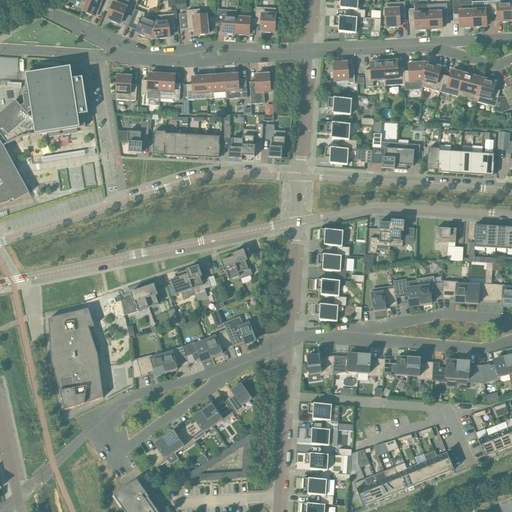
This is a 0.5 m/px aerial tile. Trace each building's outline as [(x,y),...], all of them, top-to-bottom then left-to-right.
[(88,0),(83,12),(86,13),(86,14),(91,16),(92,15),(96,17),(99,10),(104,12),(108,0),(88,0)] [(108,0),(104,12),(104,13),(105,10),(110,13),(108,19),(112,21),(112,22),(117,24),(117,23),(120,24),(129,2),(123,0),(108,0)] [(183,0),(182,0),(175,1),(176,7),(176,10),(184,9),(183,0)] [(352,18),(359,18),(365,19),(365,11),(359,10),(359,0),(335,0),(335,3),(342,3),(342,9),(353,10),(352,18)] [(452,0),(453,21),(454,21),(460,21),(460,28),(464,28),(464,29),(470,28),(473,27),(472,2),(471,0),(452,0)] [(501,0),(490,0),(491,1),(491,15),(497,15),(498,22),(502,22),(502,23),(508,22),(511,21),(511,14),(510,4),(502,4),(502,1),(501,1),(501,0)] [(491,15),(491,1),(472,2),(473,27),(476,27),(476,28),(482,28),(482,27),(486,27),(485,15),(491,15)] [(406,20),(405,3),(385,4),(386,28),(389,28),(395,28),(395,27),(400,27),(399,20),(405,19),(405,20),(406,20)] [(447,4),(427,5),(428,13),(429,30),(432,29),(432,30),(437,30),(437,29),(442,29),(441,21),(447,21),(447,22),(448,22),(447,14),(447,4)] [(426,30),(429,30),(428,13),(427,5),(415,6),(415,9),(408,10),(409,24),(410,24),(410,23),(415,23),(416,30),(420,30),(420,31),(426,30)] [(176,7),(171,7),(172,15),(156,16),(155,22),(152,39),(152,40),(160,39),(160,40),(165,39),(165,38),(170,38),(169,30),(175,30),(174,20),(177,20),(176,10),(176,7)] [(236,34),(236,35),(239,35),(238,35),(244,36),(244,35),(249,35),(249,26),(255,26),(255,27),(257,8),(256,8),(255,19),(237,18),(236,34)] [(257,8),(255,27),(256,27),(256,24),(261,25),(261,32),(265,32),(265,33),(271,34),(271,33),(274,33),(276,9),(257,8)] [(155,22),(143,18),(145,14),(135,10),(128,28),(135,30),(137,25),(139,26),(136,33),(140,35),(145,38),(146,37),(152,40),(152,39),(155,22)] [(200,17),(200,10),(186,11),(188,29),(189,29),(194,28),(195,35),(200,35),(200,36),(205,35),(205,34),(209,34),(207,16),(200,17)] [(218,10),(217,26),(218,26),(223,26),(223,34),(227,34),(227,35),(233,35),(233,34),(236,35),(236,34),(237,18),(237,11),(218,10)] [(334,17),(333,27),(340,27),(339,41),(357,40),(359,18),(352,18),(334,17)] [(384,62),(385,86),(404,85),(404,86),(403,72),(403,68),(397,69),(397,61),(392,62),(392,61),(386,61),(386,62),(384,62)] [(343,63),(343,62),(337,63),(337,64),(334,64),(335,82),(348,81),(348,84),(355,83),(354,69),(353,69),(353,70),(347,70),(347,63),(343,63)] [(385,86),(384,62),(381,62),(375,62),(375,63),(371,63),(371,71),(366,71),(365,71),(366,88),(373,87),(373,81),(385,80),(385,86)] [(403,68),(404,86),(405,91),(422,90),(422,87),(423,87),(425,63),(419,64),(419,63),(413,64),(409,65),(409,72),(404,72),(403,68)] [(425,63),(423,87),(440,92),(444,76),(438,75),(440,68),(436,66),(431,64),(431,65),(425,63)] [(0,205),(10,202),(10,201),(14,199),(15,202),(29,194),(4,146),(16,140),(19,139),(21,138),(24,137),(26,136),(35,135),(60,131),(85,127),(83,115),(88,114),(83,78),(78,79),(76,67),(26,74),(29,94),(23,95),(24,104),(21,107),(15,101),(0,113),(0,205)] [(440,92),(458,97),(464,74),(462,73),(456,71),(456,72),(452,71),(450,78),(444,76),(440,92)] [(142,81),(141,95),(147,95),(147,99),(148,99),(148,105),(159,105),(159,99),(160,100),(162,75),(159,75),(159,74),(153,74),(149,74),(148,82),(143,81),(142,81)] [(165,75),(162,75),(160,100),(179,101),(181,83),(180,83),(180,84),(174,83),(175,76),(170,76),(170,75),(165,74),(165,75)] [(227,75),(224,76),(226,98),(226,99),(234,99),(247,98),(246,79),(245,79),(245,80),(238,81),(237,75),(233,75),(233,74),(227,75)] [(250,83),(251,105),(264,104),(264,93),(270,92),(269,74),(265,75),(265,74),(260,74),(260,75),(255,75),(256,83),(250,83)] [(458,97),(477,102),(483,79),(480,78),(475,76),(474,77),(464,74),(458,97)] [(206,77),(205,77),(206,83),(207,94),(207,99),(215,99),(226,98),(224,76),(222,76),(221,75),(216,75),(216,76),(211,76),(206,77)] [(117,94),(112,94),(112,100),(116,100),(128,101),(136,101),(137,84),(136,84),(136,85),(131,84),(131,77),(127,77),(127,76),(121,76),(118,76),(117,94)] [(188,101),(207,99),(205,77),(203,77),(202,76),(197,77),(197,78),(192,78),(193,85),(187,86),(187,85),(188,101)] [(505,97),(501,97),(503,111),(511,108),(510,106),(511,104),(511,77),(509,79),(509,80),(505,82),(508,88),(503,91),(503,90),(502,91),(505,97)] [(483,79),(477,102),(494,107),(493,112),(502,114),(503,114),(503,111),(501,97),(498,98),(500,91),(499,91),(493,90),(495,83),(491,81),(486,79),(486,80),(483,79)] [(329,98),(328,108),(335,109),(334,114),(349,115),(350,99),(329,98)] [(128,132),(119,131),(121,141),(128,141),(128,143),(129,143),(129,153),(142,154),(143,143),(141,143),(141,141),(148,141),(149,130),(145,130),(145,122),(141,122),(141,133),(128,132)] [(327,123),(326,133),(333,134),(333,139),(344,140),(344,149),(347,149),(356,150),(357,141),(348,140),(349,124),(327,123)] [(244,130),(242,160),(242,157),(255,157),(255,146),(253,146),(254,138),(256,138),(256,140),(262,140),(263,125),(257,124),(256,130),(244,130)] [(275,126),(266,125),(265,140),(266,140),(272,140),(271,147),(269,147),(268,158),(282,159),(282,149),(284,149),(285,132),(275,131),(275,126)] [(230,148),(229,159),(242,160),(244,130),(243,130),(243,140),(232,139),(232,148),(230,148)] [(153,153),(164,153),(166,132),(154,131),(153,153)] [(164,153),(164,155),(175,156),(176,134),(166,134),(166,132),(164,153)] [(509,134),(499,133),(498,149),(507,150),(508,150),(508,141),(509,134)] [(175,156),(186,156),(187,135),(176,134),(175,156)] [(381,134),(373,134),(372,148),(380,148),(381,134)] [(198,136),(187,135),(186,156),(197,157),(198,136)] [(209,136),(198,136),(197,157),(203,157),(207,158),(209,136)] [(209,136),(207,158),(219,158),(220,137),(209,136)] [(381,142),(380,148),(385,149),(384,158),(382,158),(382,169),(394,170),(396,144),(381,142)] [(396,143),(396,144),(394,170),(407,171),(407,166),(413,167),(414,153),(420,153),(420,145),(396,143)] [(325,148),(325,158),(330,159),(332,159),(331,164),(345,165),(346,165),(347,149),(344,149),(325,148)] [(427,170),(438,170),(440,149),(428,148),(427,170)] [(356,150),(357,159),(365,158),(364,150),(356,150)] [(84,151),(42,158),(43,162),(85,155),(84,151)] [(438,173),(449,174),(449,173),(450,152),(440,151),(438,170),(438,173)] [(449,174),(460,174),(461,152),(450,152),(449,173),(449,174)] [(460,174),(470,175),(470,174),(472,153),(461,152),(460,174)] [(470,175),(481,176),(481,175),(483,154),(472,153),(470,174),(470,175)] [(494,155),(483,154),(481,175),(493,176),(494,155)] [(377,251),(389,252),(392,220),(391,220),(391,224),(379,223),(378,234),(380,234),(379,240),(377,240),(377,239),(370,238),(369,253),(376,254),(377,251)] [(399,221),(392,220),(389,252),(390,252),(390,247),(403,247),(403,241),(401,241),(402,232),(406,232),(406,237),(414,237),(414,229),(404,228),(404,223),(399,222),(399,221)] [(474,247),(485,248),(487,227),(476,226),(474,243),(474,246),(474,247)] [(487,227),(485,248),(496,249),(498,227),(491,227),(491,229),(487,228),(487,227)] [(496,249),(507,249),(508,228),(508,230),(504,229),(504,228),(498,227),(496,249)] [(448,261),(462,262),(462,258),(463,255),(463,252),(463,249),(463,248),(454,248),(455,244),(456,230),(448,229),(448,230),(444,230),(444,229),(436,228),(435,242),(449,243),(449,247),(448,261)] [(337,256),(347,257),(349,257),(350,248),(342,247),(342,246),(341,246),(342,232),(343,232),(343,231),(320,230),(319,240),(326,241),(326,245),(325,245),(325,246),(337,247),(337,256)] [(244,250),(232,254),(240,279),(252,275),(250,269),(248,269),(245,261),(247,261),(244,250)] [(262,265),(262,251),(252,255),(256,267),(262,265)] [(232,258),(221,262),(224,272),(226,272),(229,280),(239,277),(240,279),(232,254),(231,255),(232,258)] [(345,279),(347,257),(337,256),(318,255),(318,265),(325,266),(324,270),(323,270),(323,271),(334,272),(333,278),(345,279)] [(186,270),(196,296),(206,293),(205,290),(211,287),(208,278),(201,280),(200,277),(202,276),(198,266),(186,270)] [(195,296),(196,296),(186,270),(175,274),(176,278),(170,280),(176,295),(181,293),(183,299),(195,295),(195,296)] [(437,300),(443,299),(443,283),(435,284),(434,277),(417,280),(417,281),(421,306),(432,304),(430,293),(436,292),(437,300)] [(333,306),(338,306),(346,307),(346,298),(339,297),(339,296),(338,296),(339,282),(340,281),(317,280),(316,290),(323,290),(323,295),(322,295),(322,296),(334,297),(333,306)] [(394,282),(396,298),(405,297),(405,296),(408,296),(409,307),(421,306),(417,281),(406,282),(406,280),(394,282)] [(467,304),(468,285),(458,285),(458,282),(443,281),(443,283),(443,299),(450,300),(450,298),(456,298),(455,303),(467,304)] [(397,306),(396,298),(394,282),(393,282),(394,288),(381,290),(382,293),(371,294),(374,312),(386,311),(385,306),(390,305),(390,307),(397,306)] [(468,285),(467,304),(478,305),(478,300),(483,300),(483,302),(490,302),(491,285),(478,284),(478,286),(468,285)] [(154,285),(142,289),(149,308),(159,305),(156,296),(158,295),(154,285)] [(491,285),(490,302),(497,303),(497,301),(502,302),(502,306),(511,306),(511,288),(504,288),(504,286),(491,285)] [(142,289),(130,293),(134,304),(135,303),(138,312),(149,308),(142,289)] [(223,302),(215,305),(217,311),(225,308),(223,302)] [(338,306),(333,306),(315,305),(314,315),(321,315),(321,320),(320,320),(320,321),(337,322),(337,321),(336,321),(337,307),(338,307),(338,306)] [(180,326),(174,308),(167,311),(172,328),(180,326)] [(88,326),(94,326),(88,309),(81,311),(49,319),(52,363),(65,411),(103,398),(98,356),(88,326)] [(223,323),(226,330),(233,347),(241,343),(240,342),(243,341),(245,345),(256,341),(252,331),(256,329),(253,323),(249,324),(249,323),(241,326),(239,319),(225,325),(224,323),(223,323)] [(233,347),(226,330),(214,335),(214,337),(205,341),(212,358),(222,354),(221,350),(225,348),(226,349),(233,347)] [(195,342),(183,347),(189,364),(195,362),(192,354),(197,352),(201,362),(212,358),(205,341),(195,345),(195,342)] [(171,353),(162,355),(166,373),(177,370),(176,366),(181,365),(181,366),(189,364),(183,347),(170,351),(171,353)] [(334,356),(333,375),(347,373),(358,373),(359,355),(348,354),(348,357),(334,356)] [(166,373),(162,355),(152,358),(151,356),(137,359),(138,362),(132,363),(134,379),(148,375),(148,373),(154,372),(155,376),(166,373)] [(383,377),(383,372),(384,360),(377,359),(377,361),(370,360),(371,356),(359,355),(358,373),(368,374),(368,376),(383,377)] [(333,375),(334,356),(326,358),(326,359),(319,360),(319,356),(307,357),(310,376),(320,374),(320,376),(333,375)] [(397,364),(390,364),(389,375),(403,381),(407,382),(407,377),(409,358),(397,358),(397,364)] [(409,358),(407,377),(418,377),(417,380),(432,381),(433,363),(426,362),(426,364),(420,364),(420,359),(409,358)] [(509,375),(505,358),(494,360),(495,365),(490,366),(490,365),(483,366),(485,384),(500,380),(499,378),(509,375)] [(446,379),(457,380),(458,362),(447,361),(446,369),(439,368),(439,372),(433,371),(432,381),(432,382),(438,382),(438,383),(441,383),(441,382),(446,382),(446,379)] [(467,383),(485,384),(483,366),(476,366),(476,367),(469,367),(470,362),(458,362),(457,380),(467,381),(467,383)] [(228,400),(224,402),(233,415),(237,413),(244,408),(243,406),(252,400),(241,385),(232,391),(234,395),(228,399),(227,400),(228,400)] [(202,411),(213,427),(222,421),(223,423),(234,415),(233,415),(224,402),(223,401),(218,405),(219,406),(214,409),(212,405),(202,411)] [(326,421),(325,430),(332,430),(338,431),(338,422),(330,421),(330,420),(330,406),(331,406),(331,405),(309,404),(308,414),(315,414),(314,419),(313,419),(313,420),(326,421)] [(191,423),(185,427),(195,442),(206,434),(205,432),(213,427),(202,411),(193,418),(196,422),(192,425),(191,423)] [(173,432),(164,438),(175,453),(183,447),(184,449),(195,442),(185,427),(179,431),(180,433),(176,435),(173,432)] [(511,436),(508,428),(498,432),(505,449),(511,446),(511,436)] [(245,438),(247,436),(242,429),(239,431),(241,433),(238,435),(242,440),(243,439),(245,438)] [(331,446),(332,430),(325,430),(307,429),(306,439),(313,439),(313,444),(312,444),(312,445),(329,446),(331,446)] [(498,432),(488,436),(495,453),(505,449),(498,432)] [(495,453),(488,436),(478,440),(485,457),(495,453)] [(150,452),(147,454),(157,468),(168,461),(166,459),(175,453),(164,438),(155,445),(158,448),(153,451),(152,450),(150,452)] [(391,442),(385,443),(386,447),(387,448),(388,452),(396,449),(392,441),(391,442)] [(437,457),(434,451),(424,455),(427,461),(434,478),(444,474),(437,457)] [(435,451),(434,451),(437,457),(444,474),(454,470),(447,453),(437,457),(435,451)] [(328,455),(305,454),(305,464),(312,464),(311,469),(310,469),(310,470),(327,471),(327,470),(326,470),(327,456),(328,456),(328,455)] [(204,456),(200,459),(199,462),(202,466),(203,465),(206,463),(208,462),(204,456)] [(417,465),(424,482),(434,478),(427,461),(417,465)] [(394,467),(403,490),(413,486),(407,469),(404,463),(394,467)] [(413,486),(424,482),(417,465),(407,469),(413,486)] [(393,495),(403,490),(394,467),(384,471),(393,495)] [(200,475),(199,475),(195,470),(192,472),(196,478),(196,481),(200,481),(200,475)] [(383,499),(393,495),(384,471),(374,475),(383,499)] [(383,499),(374,475),(364,479),(373,503),(383,499)] [(304,479),(303,489),(310,489),(310,494),(308,494),(308,495),(312,495),(311,504),(321,505),(325,505),(327,505),(333,505),(333,497),(325,496),(326,495),(324,495),(325,481),(326,481),(327,480),(304,479)] [(363,507),(373,503),(364,479),(354,484),(363,507)] [(149,498),(137,480),(136,480),(137,481),(130,485),(121,491),(114,496),(124,511),(154,511),(146,500),(149,498)]
